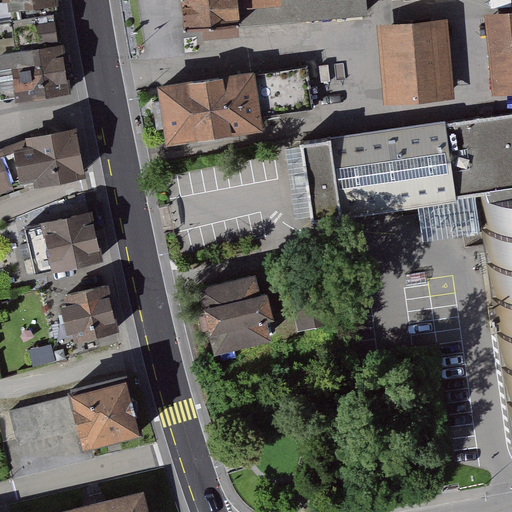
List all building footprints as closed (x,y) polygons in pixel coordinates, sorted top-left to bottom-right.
[(55,0),(0,0),(2,13),(56,8),(55,0)] [(365,0),(176,0),(179,31),(367,16),(365,0)] [(511,8),(488,11),(496,90),(511,88),(511,8)] [(56,14),(0,21),(0,97),(66,89),(56,14)] [(445,17),(384,22),(390,99),(451,94),(445,17)] [(162,82),(171,140),(258,126),(249,68),(162,82)] [(511,109),(299,139),(310,218),(334,214),(511,189),(511,109)] [(85,171),(75,120),(24,130),(25,134),(0,141),(0,186),(21,179),(85,171)] [(511,440),(511,189),(478,195),(511,440)] [(92,203),(41,216),(52,268),(105,256),(92,203)] [(263,261),(197,278),(216,350),(282,333),(263,261)] [(295,286),(304,327),(327,323),(319,281),(295,286)] [(116,332),(104,286),(62,298),(65,308),(58,310),(68,345),(116,332)] [(121,385),(10,413),(23,465),(134,436),(121,385)] [(150,511),(144,484),(25,511),(150,511)]
